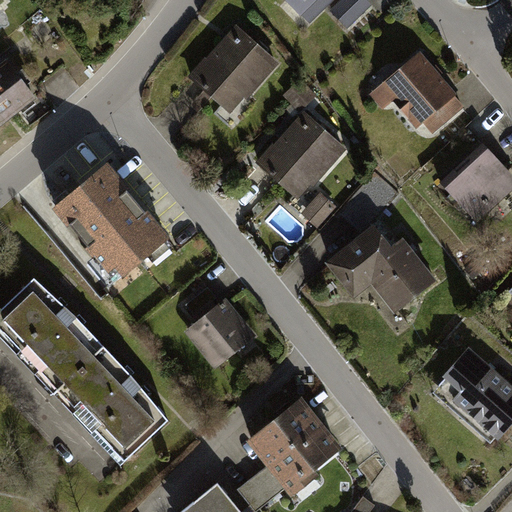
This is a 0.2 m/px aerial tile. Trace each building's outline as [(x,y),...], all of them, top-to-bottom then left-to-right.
[(284,0),(308,24),(333,0),(284,0)] [(372,5),(367,0),(341,0),(330,11),(347,29),(372,5)] [(204,58),(187,77),(204,92),(192,106),(198,112),(211,98),(229,114),(233,110),(237,113),(279,64),(235,25),(225,37),(205,59),(204,58)] [(419,52),(368,95),(381,110),(393,100),(415,126),(423,120),(433,132),(464,106),(435,72),(419,52)] [(0,126),(38,97),(8,59),(0,65),(0,126)] [(302,79),(284,95),(298,111),(317,95),(302,79)] [(293,123),(255,165),(297,201),(311,184),(314,187),(347,150),(304,111),(293,123)] [(483,143),(441,183),(478,223),(511,192),(511,174),(498,159),(483,143)] [(68,199),(56,209),(117,283),(171,239),(109,164),(68,199)] [(337,208),(321,193),(302,213),(318,228),(337,208)] [(374,226),(326,264),(354,299),(370,286),(393,315),(438,280),(403,236),(390,247),(374,226)] [(37,278),(0,311),(0,332),(123,465),(172,419),(138,384),(70,312),(37,278)] [(192,314),(198,321),(213,309),(217,306),(214,302),(218,298),(209,287),(187,304),(194,313),(192,314)] [(228,297),(217,306),(213,309),(198,321),(186,331),(216,369),(259,335),(228,297)] [(511,387),(500,376),(468,349),(443,377),(446,380),(434,393),(491,444),(495,439),(498,442),(511,425),(511,387)] [(270,426),(250,442),(269,466),(238,490),(255,511),(286,488),(293,497),(321,475),(318,470),(345,448),(305,398),(270,426)] [(184,511),(243,511),(221,483),(184,511)] [(371,511),(376,505),(365,497),(353,511),(371,511)]
